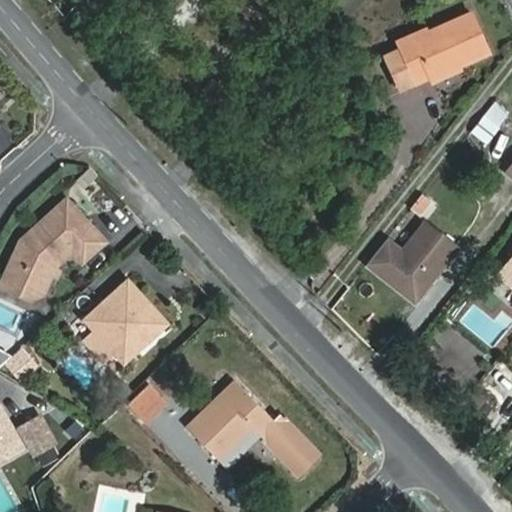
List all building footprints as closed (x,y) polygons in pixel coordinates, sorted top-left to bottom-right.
[(400,88),(486,52),(471,16),(387,54),(400,88)] [(493,101),(470,133),(488,145),(511,113),(493,101)] [(21,241),(0,286),(30,299),(42,294),(55,266),(72,250),(94,230),(66,200),(21,241)] [(422,216),(401,244),(388,234),(364,266),(415,304),(460,245),(422,216)] [(104,241),(94,230),(72,250),(82,262),(104,241)] [(511,259),(499,275),(511,285),(511,259)] [(85,319),(95,330),(114,350),(117,354),(131,355),(166,323),(127,281),(85,319)] [(95,330),(84,340),(102,360),(114,350),(95,330)] [(0,366),(1,367),(9,351),(0,346),(0,366)] [(21,346),(5,367),(28,384),(43,363),(21,346)] [(263,437),(277,423),(236,379),(186,426),(224,464),(257,431),(263,437)] [(150,384),(129,404),(146,422),(167,402),(150,384)] [(0,459),(22,447),(0,407),(0,459)] [(50,444),(36,419),(20,428),(34,453),(50,444)] [(286,431),(277,423),(263,437),(272,446),(286,431)]
